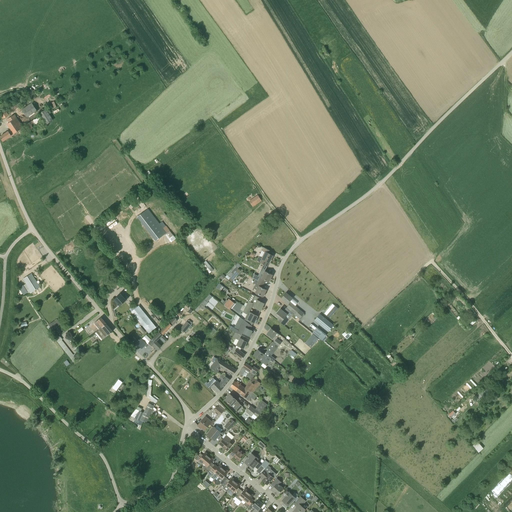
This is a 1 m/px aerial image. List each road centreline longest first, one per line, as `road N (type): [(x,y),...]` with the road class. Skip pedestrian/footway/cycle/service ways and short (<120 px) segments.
road 1 (unclassified): [(293,247),(376,187),(511,51)]
road 2 (unclassified): [(189,420),(32,227)]
road 3 (residential): [(189,420),(242,361),(293,247)]
road 4 (unclassified): [(0,369),(99,452),(121,506)]
road 5 (residential): [(285,511),(187,427)]
road 6 (track): [(511,354),(430,260)]
